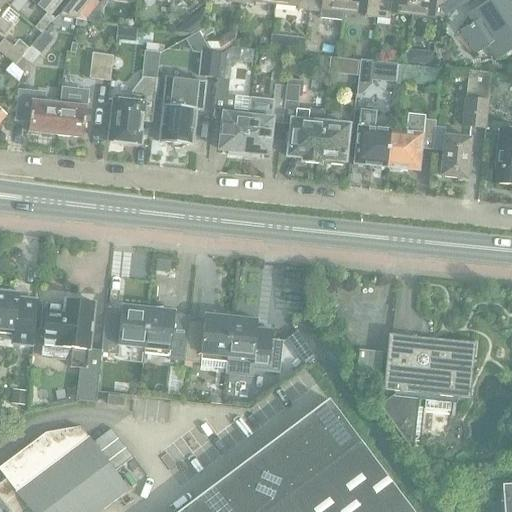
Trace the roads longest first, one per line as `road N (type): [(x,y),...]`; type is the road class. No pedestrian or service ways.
road 1 (primary): [(511,250),(0,194)]
road 2 (residential): [(511,220),(0,166)]
